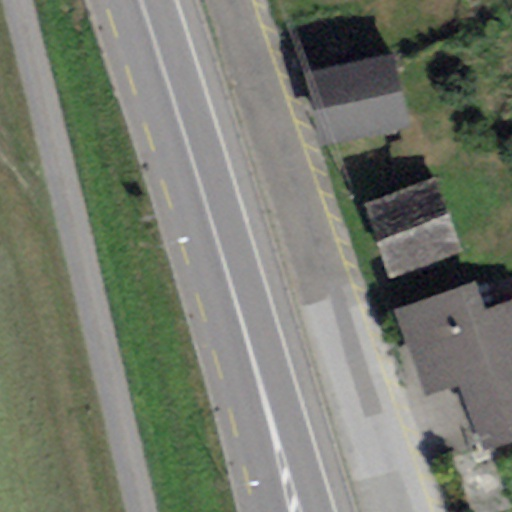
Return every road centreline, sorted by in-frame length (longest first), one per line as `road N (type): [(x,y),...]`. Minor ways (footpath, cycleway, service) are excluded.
road 1 (residential): [(402,511),(221,0)]
road 2 (secondary): [(135,0),(253,357),(293,511)]
road 3 (track): [(17,0),(140,511)]
